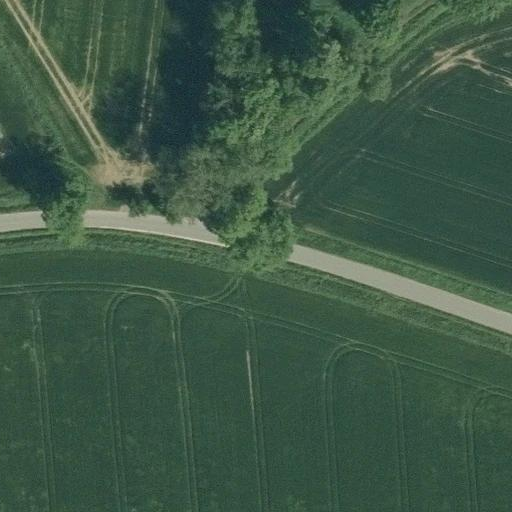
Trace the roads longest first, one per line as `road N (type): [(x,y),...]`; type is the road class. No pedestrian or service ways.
road 1 (unclassified): [(0,226),(66,219),(176,229),(327,266),(511,329)]
road 2 (track): [(170,228),(420,8),(441,0)]
